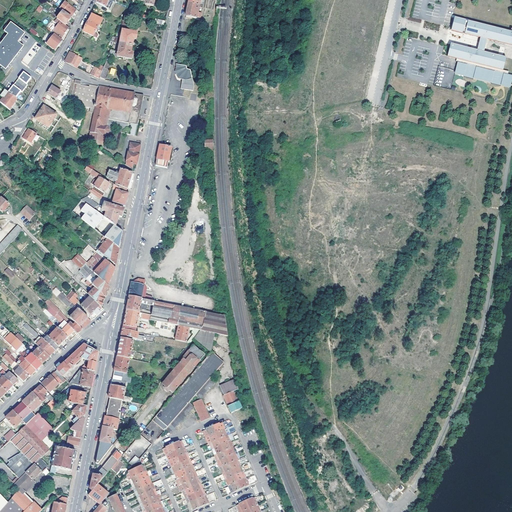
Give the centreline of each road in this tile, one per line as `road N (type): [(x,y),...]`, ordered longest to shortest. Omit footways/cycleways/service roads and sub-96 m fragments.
road 1 (unclassified): [(399,0),(371,133),(371,295)]
road 2 (unclassified): [(387,511),(328,414),(329,315),(366,306),(371,295)]
road 3 (secondary): [(114,327),(160,96)]
road 4 (secondary): [(76,511),(114,327)]
road 5 (tertiary): [(114,327),(88,331),(0,416)]
